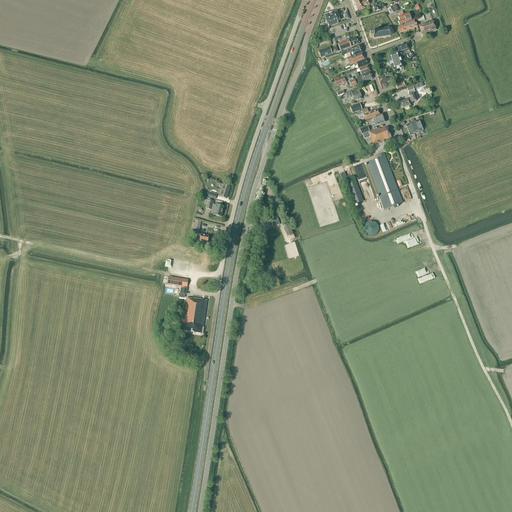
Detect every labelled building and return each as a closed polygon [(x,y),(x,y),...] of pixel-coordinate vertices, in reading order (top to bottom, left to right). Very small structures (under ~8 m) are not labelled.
[(354,0),(358,10),(364,8),(364,7),(369,4),(367,0),(354,0)] [(374,12),(381,10),(380,9),(385,7),(383,2),(372,5),(374,12)] [(397,9),(395,6),(387,10),(390,15),(399,11),(398,9),(397,9)] [(328,27),(338,24),(337,21),(340,21),(336,12),(324,16),(327,25),(328,25),(328,27)] [(404,15),(403,12),(398,14),(399,16),(398,17),(400,21),(398,22),(399,26),(411,21),(409,13),(404,15)] [(398,28),(401,33),(417,27),(415,20),(405,23),(405,25),(398,28)] [(422,35),(436,30),(432,21),(418,26),(421,32),(422,35)] [(373,39),(390,36),(392,35),(393,33),(392,30),(391,29),(388,28),(371,31),(372,33),(369,34),(370,38),(373,37),(373,39)] [(348,41),(350,47),(358,44),(356,38),(348,41)] [(340,51),(350,47),(348,41),(338,45),(340,51)] [(403,53),(409,51),(408,49),(409,49),(407,43),(397,47),(399,52),(402,51),(403,53)] [(354,56),(362,53),(359,46),(351,49),(346,51),(347,54),(352,52),(354,56)] [(339,51),(337,47),(333,48),(333,49),(330,50),(329,48),(319,52),(321,58),(334,53),(339,51)] [(408,53),(410,57),(410,58),(412,57),(413,59),(417,58),(414,51),(412,52),(408,53)] [(362,53),(354,56),(347,59),(348,63),(349,63),(350,65),(364,59),(362,53)] [(403,68),(398,53),(388,56),(390,62),(389,62),(390,65),(391,65),(393,71),(403,68)] [(358,69),(367,65),(365,60),(353,64),(354,67),(357,66),(358,69)] [(361,75),(370,72),(368,66),(359,69),(361,75)] [(370,72),(361,75),(356,77),(358,84),(372,79),(370,72)] [(346,82),(344,77),(340,78),(339,79),(334,80),(336,86),(342,84),(343,83),(346,82)] [(353,80),(352,78),(348,80),(351,87),(357,85),(355,79),(353,80)] [(409,94),(414,92),(414,90),(423,87),(422,83),(407,88),(409,94)] [(362,99),(359,91),(352,93),(352,92),(349,93),(350,97),(353,97),(354,102),(362,99)] [(416,101),(413,94),(409,95),(410,100),(408,100),(400,103),(402,109),(410,106),(409,104),(411,103),(416,101)] [(362,109),(360,104),(350,107),(352,113),(362,109)] [(365,120),(370,118),(380,115),(378,110),(363,115),(365,120)] [(429,125),(431,124),(437,122),(434,112),(425,115),(429,125)] [(374,126),(385,122),(383,114),(372,118),(374,126)] [(414,122),(419,132),(423,131),(418,121),(414,122)] [(414,134),(419,132),(414,122),(410,124),(414,134)] [(410,136),(414,134),(410,124),(406,126),(410,136)] [(379,128),(363,134),(362,134),(364,140),(370,137),(373,145),(384,141),(383,140),(391,138),(387,127),(380,130),(379,128)] [(384,210),(402,203),(384,153),(377,156),(378,159),(366,164),(384,210)] [(360,171),(364,170),(362,165),(355,167),(358,176),(362,174),(360,171)] [(354,205),(360,203),(363,201),(355,179),(346,183),(354,205)] [(226,199),(230,188),(223,186),(219,197),(226,199)] [(215,205),(212,204),(213,202),(208,201),(206,209),(211,210),(214,210),(213,215),(221,217),(224,207),(216,205),(215,205)] [(279,224),(278,221),(275,215),(268,218),(270,224),(272,223),(274,227),(279,224)] [(199,230),(201,222),(195,221),(193,229),(192,233),(197,234),(197,236),(200,237),(200,240),(208,242),(209,237),(207,236),(207,235),(198,234),(198,230),(199,230)] [(372,237),(374,236),(376,235),(378,233),(378,231),(379,228),(378,226),(377,224),(375,223),(373,222),(370,222),(368,222),(366,224),(365,225),(364,228),(364,230),(364,232),(366,234),(367,236),(370,236),(372,237)] [(284,245),(288,259),(299,256),(295,242),(284,245)] [(187,288),(188,280),(168,277),(167,285),(187,288)] [(177,293),(180,293),(179,298),(179,299),(185,300),(187,290),(178,289),(177,293)] [(205,300),(192,298),(191,299),(186,299),(182,331),(201,334),(202,327),(203,327),(207,299),(205,299),(205,300)]
